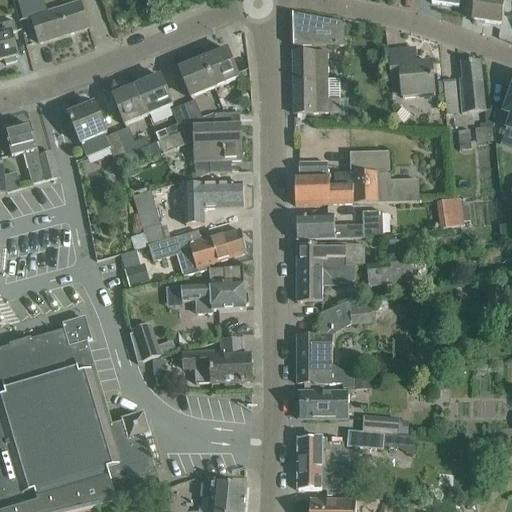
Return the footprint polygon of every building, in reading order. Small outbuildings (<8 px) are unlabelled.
[(17,0),(24,21),(32,19),(40,44),(89,29),(81,3),(49,13),(44,0),(17,0)] [(476,0),(474,21),(501,25),(504,0),(476,0)] [(293,15),(294,47),(346,47),(346,24),(293,15)] [(0,23),(0,61),(4,61),(5,65),(17,62),(16,58),(19,57),(13,34),(18,33),(14,21),(0,23)] [(227,50),(204,60),(216,89),(239,79),(227,50)] [(394,96),(404,95),(404,99),(435,96),(432,64),(417,65),(416,55),(405,56),(404,50),(390,52),(394,96)] [(328,52),(293,53),(295,115),(341,114),(340,101),(340,80),(328,81),(328,52)] [(216,89),(204,60),(179,70),(192,99),(216,89)] [(460,81),(461,101),(462,114),(485,112),(482,82),(480,62),(461,64),(463,81),(460,81)] [(148,83),(137,87),(149,116),(173,107),(169,96),(161,77),(159,78),(158,74),(146,79),(148,83)] [(444,82),(446,116),(459,115),(456,81),(444,82)] [(113,97),(121,115),(125,126),(149,116),(137,87),(113,97)] [(183,107),(192,129),(206,128),(196,102),(183,107)] [(69,115),(76,134),(86,158),(110,148),(119,169),(131,164),(130,162),(127,155),(118,133),(106,138),(105,135),(107,134),(95,104),(69,115)] [(165,131),(168,139),(192,129),(183,107),(172,111),(178,126),(165,131)] [(216,128),(241,127),(241,114),(216,115),(216,128)] [(5,128),(12,157),(24,154),(33,186),(60,179),(53,153),(39,157),(31,126),(21,129),(20,124),(5,128)] [(149,146),(127,155),(130,162),(153,153),(154,157),(195,141),(196,153),(211,153),(211,163),(222,163),(242,162),(241,127),(216,128),(206,128),(192,129),(168,139),(149,146)] [(130,128),(118,133),(127,155),(149,146),(147,139),(136,143),(130,128)] [(493,128),(476,130),(478,144),(494,142),(493,128)] [(470,131),(459,133),(461,151),(472,150),(470,131)] [(297,177),(297,207),(305,207),(379,204),(419,203),(419,182),(390,182),(390,175),(391,175),(390,154),(351,155),(351,176),(337,176),(337,188),(332,188),(332,178),(329,178),(329,164),(300,165),(300,177),(297,177)] [(243,185),(223,186),(186,186),(186,210),(223,210),(243,209),(243,185)] [(162,231),(151,192),(135,196),(145,233),(132,237),(136,251),(150,247),(171,240),(168,229),(162,231)] [(318,218),(298,218),(298,242),(364,239),(383,237),(382,213),(363,213),(364,227),(336,229),(335,218),(318,218)] [(246,255),(242,232),(203,244),(199,232),(176,239),(171,240),(150,247),(155,262),(177,255),(184,278),(211,271),(209,266),(246,255)] [(345,267),(347,267),(347,246),(298,246),(298,271),(311,271),(311,267),(316,266),(316,263),(327,263),(327,261),(341,261),(341,267),(345,267)] [(124,258),(131,286),(150,281),(145,264),(142,265),(139,253),(124,258)] [(341,267),(341,261),(327,261),(327,263),(316,263),(316,266),(311,267),(311,271),(298,271),(298,304),(323,304),(324,288),(339,288),(339,271),(345,271),(345,269),(345,267),(341,267)] [(391,265),(393,285),(424,282),(421,261),(391,265)] [(213,285),(182,287),(183,304),(196,303),(197,316),(214,315),(214,312),(246,310),(244,269),(212,271),(213,285)] [(511,315),(508,287),(487,290),(492,325),(511,322),(511,315)] [(394,297),(382,299),(383,308),(395,306),(394,297)] [(349,389),(354,389),(354,379),(354,374),(347,374),(332,366),(332,337),(332,335),(352,326),(352,327),(373,325),(370,301),(349,303),(321,315),(321,337),(298,337),(298,385),(321,385),(345,385),(345,390),(349,390),(349,389)] [(0,511),(78,511),(83,511),(98,507),(161,491),(157,474),(146,437),(152,436),(149,426),(131,417),(122,419),(123,425),(110,429),(84,344),(93,341),(90,332),(72,322),(63,325),(65,331),(0,350),(0,511)] [(162,357),(151,325),(132,331),(142,363),(162,357)] [(184,356),(184,360),(185,370),(196,370),(197,385),(225,384),(225,388),(236,387),(236,384),(253,383),(251,357),(245,357),(243,340),(223,341),(221,341),(222,354),(184,356)] [(152,361),(153,374),(166,373),(165,358),(152,361)] [(354,379),(354,389),(354,391),(372,391),(372,379),(354,379)] [(300,417),(300,421),(320,420),(350,420),(349,394),(300,394),(300,407),(298,408),(298,415),(300,417)] [(364,418),(363,433),(398,437),(400,421),(364,418)] [(349,432),(347,448),(383,451),(384,445),(397,446),(398,437),(363,433),(362,433),(349,432)] [(327,473),(349,473),(348,456),(343,456),(343,444),(327,444),(327,439),(298,439),(298,474),(327,474),(327,473)] [(328,497),(333,497),(332,490),(368,489),(367,473),(349,473),(327,473),(327,474),(298,474),(298,492),(328,492),(328,497)] [(210,511),(244,511),(247,487),(213,484),(202,483),(201,498),(212,498),(210,511)] [(310,511),(356,511),(357,502),(311,501),(310,511)]
